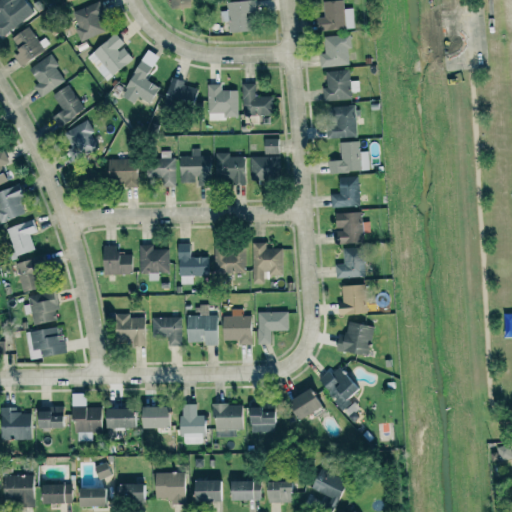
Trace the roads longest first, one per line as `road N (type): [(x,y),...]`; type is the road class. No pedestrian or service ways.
road 1 (residential): [(283,0),(310,317),(301,353),(287,368)]
road 2 (residential): [(0,85),(68,226),(100,376)]
road 3 (residential): [(0,377),(287,368)]
road 4 (residential): [(68,226),(112,216),(302,213)]
road 5 (residential): [(130,0),(151,30),(186,50),(289,53)]
